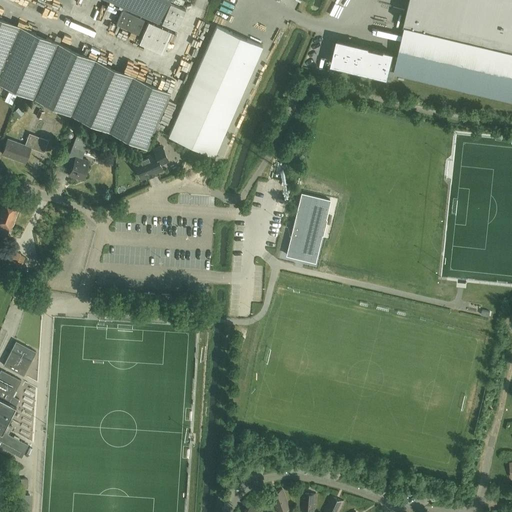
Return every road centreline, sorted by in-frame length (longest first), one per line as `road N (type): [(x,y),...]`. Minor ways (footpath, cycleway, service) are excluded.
road 1 (unknown): [(5,0),(156,60),(182,49),(203,0)]
road 2 (residential): [(231,511),(268,477),(317,478),(394,505)]
